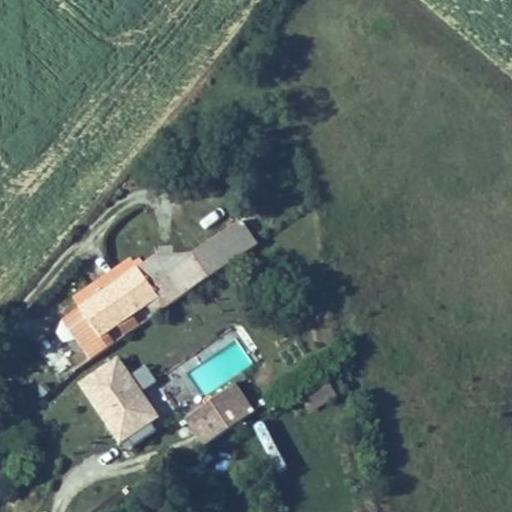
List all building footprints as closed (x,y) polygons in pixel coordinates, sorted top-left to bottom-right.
[(211,282),(260,248),(243,223),(194,257),(211,282)] [(211,282),(194,257),(157,260),(183,301),(211,282)] [(80,309),(139,271),(133,260),(73,298),(80,309)] [(99,339),(105,335),(116,328),(130,319),(147,308),(155,320),(183,301),(157,260),(139,271),(80,309),(99,339)] [(114,348),(105,335),(99,339),(80,309),(61,320),(90,365),(114,348)] [(138,332),(130,319),(116,328),(125,341),(138,332)] [(133,440),(153,427),(140,407),(147,402),(121,362),(86,385),(106,415),(111,423),(104,428),(119,450),(133,440)] [(309,411),(336,400),(330,385),(303,397),(309,411)] [(255,416),(237,388),(188,420),(206,448),(255,416)] [(147,402),(140,407),(153,427),(133,440),(138,447),(165,429),(147,402)] [(111,423),(106,415),(99,420),(104,428),(111,423)] [(339,473),(355,475),(357,455),(341,454),(339,473)]
